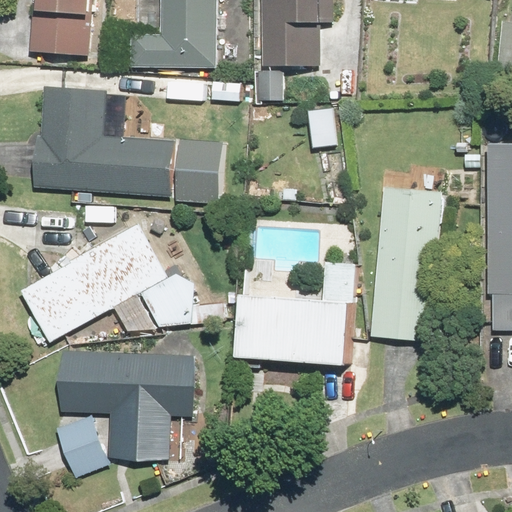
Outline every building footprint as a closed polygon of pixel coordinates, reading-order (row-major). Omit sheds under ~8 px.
[(102,0),(41,0),(38,50),(99,54),(102,0)] [(138,31),(138,64),(222,65),(222,0),(167,0),(167,31),(138,31)] [(268,0),(269,64),(328,63),(327,21),(338,21),(337,0),(268,0)] [(511,22),(504,22),(501,71),(511,71),(511,22)] [(49,80),(41,185),(218,198),(223,141),(111,132),(115,85),(49,80)] [(244,83),(215,81),(214,99),(243,101),(244,83)] [(336,106),(311,110),(316,151),(342,148),(336,106)] [(511,139),(497,140),(496,324),(511,324),(511,139)] [(438,341),(450,188),(388,183),(376,336),(438,341)] [(148,222),(29,286),(58,339),(121,305),(134,328),(200,321),(201,280),(181,271),(176,274),(148,222)] [(332,293),(253,288),(248,350),(360,358),(366,263),(334,260),(332,293)] [(510,336),(485,335),(483,364),(509,365),(510,336)] [(203,355),(70,350),(68,409),(117,411),(115,457),(175,460),(176,413),(201,414),(203,355)] [(112,464),(94,415),(58,428),(76,477),(112,464)]
